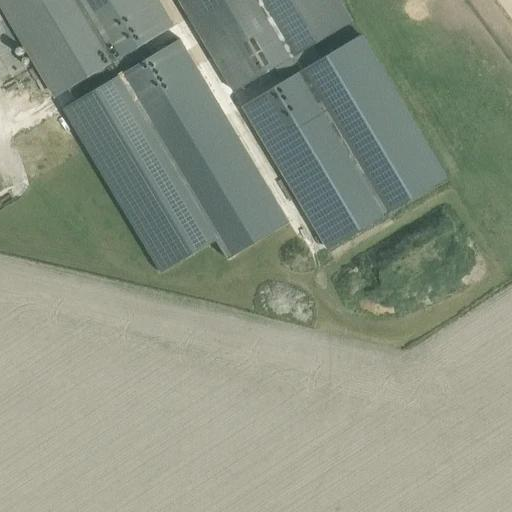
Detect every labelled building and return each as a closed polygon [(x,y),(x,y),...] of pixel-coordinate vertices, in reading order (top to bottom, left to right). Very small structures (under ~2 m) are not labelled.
[(157,0),(0,0),(58,95),(70,88),(147,43),(173,27),(157,0)] [(341,0),(181,0),(235,91),(277,66),(313,44),(353,20),(341,0)] [(0,83),(27,68),(0,22),(0,83)] [(286,81),(244,106),(329,249),(448,178),(362,35),(322,59),(313,44),(277,66),(286,81)] [(79,104),(66,111),(162,271),(216,238),(228,258),(287,222),(181,43),(156,58),(147,43),(70,88),(79,104)]
